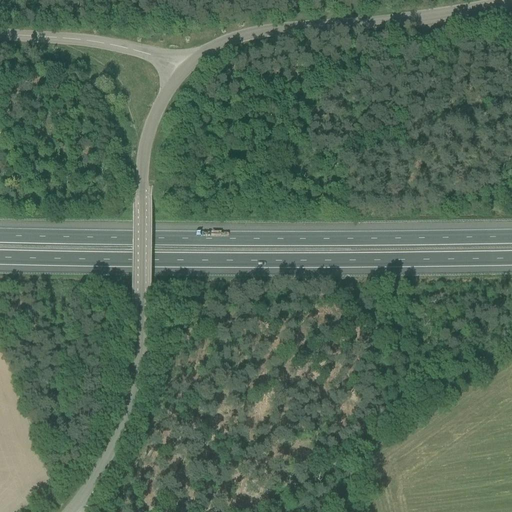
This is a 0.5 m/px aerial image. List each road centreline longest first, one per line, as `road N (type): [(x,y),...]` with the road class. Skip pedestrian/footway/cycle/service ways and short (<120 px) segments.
road 1 (motorway): [(511,231),(0,235)]
road 2 (motorway): [(0,257),(511,259)]
road 3 (tertiary): [(70,511),(112,449),(133,378),(149,135),(187,73)]
road 4 (tertiary): [(187,73),(251,39),(511,1)]
road 5 (track): [(230,511),(511,342)]
road 6 (unclassified): [(187,73),(111,46),(0,33)]
